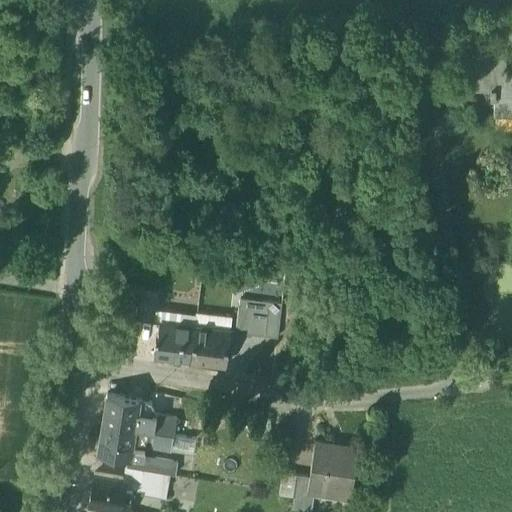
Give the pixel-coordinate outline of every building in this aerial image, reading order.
[(511,74),(506,75),(506,53),(470,54),(471,88),(491,88),(491,97),(494,97),(494,114),(511,113),(511,74)] [(158,289),(145,288),(141,318),(155,320),(158,289)] [(240,297),(236,330),(278,335),(282,303),(240,297)] [(195,324),(160,320),(158,334),(156,333),(154,353),(190,358),(195,324)] [(231,329),(195,324),(190,358),(226,362),(231,329)] [(140,398),(108,393),(103,421),(135,427),(140,398)] [(140,398),(135,427),(154,430),(157,413),(151,401),(140,398)] [(177,417),(157,413),(154,430),(174,433),(177,417)] [(135,427),(103,421),(99,451),(129,456),(131,456),(135,427)] [(135,427),(131,456),(144,458),(144,456),(145,448),(152,445),(154,430),(135,427)] [(174,433),(154,430),(152,445),(171,449),(174,433)] [(174,433),(171,449),(196,453),(198,437),(174,433)] [(359,444),(315,438),(310,473),(308,487),(314,488),(351,494),(359,444)] [(131,456),(129,456),(127,466),(171,473),(176,474),(178,462),(144,456),(144,458),(131,456)] [(125,478),(95,473),(90,505),(128,511),(129,511),(133,488),(145,490),(145,494),(166,498),(171,473),(127,466),(125,478)] [(310,473),(282,469),(279,491),(295,493),(293,505),(312,508),(314,488),(308,487),(310,473)]
